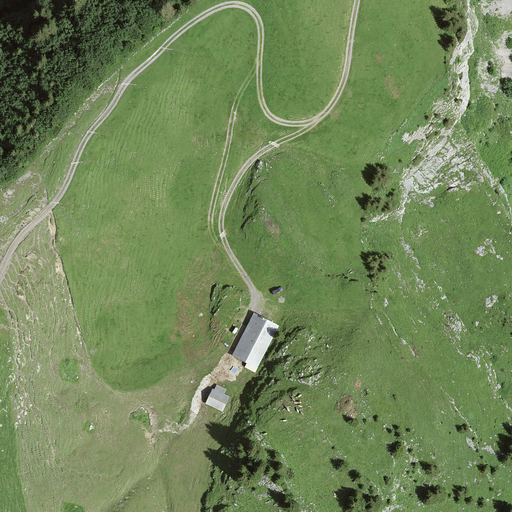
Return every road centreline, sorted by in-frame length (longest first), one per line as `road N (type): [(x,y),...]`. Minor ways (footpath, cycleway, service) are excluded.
road 1 (track): [(0,272),(14,243),(61,193),(90,130),(123,85),(180,30),(222,5),(241,5)]
road 2 (track): [(241,5),(260,25),(262,103),(271,117),(298,124),(321,116),(338,97),(360,0)]
road 3 (track): [(321,116),(250,161),(222,209),(221,231),(253,290),(255,310)]
road 4 (track): [(231,254),(214,238),(210,217),(236,102),(258,66)]
